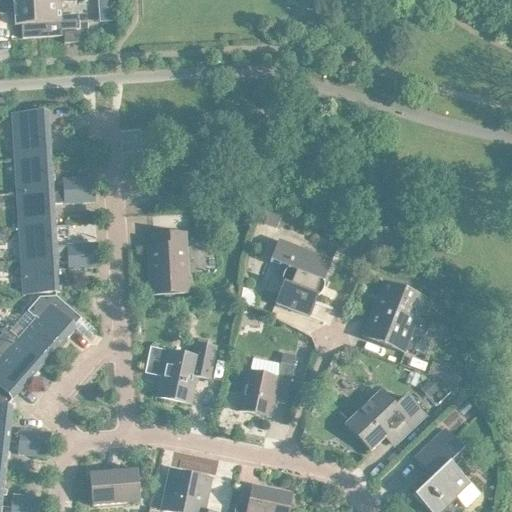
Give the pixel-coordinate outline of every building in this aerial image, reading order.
[(65,0),(0,0),(0,7),(10,8),(10,4),(18,4),(18,19),(25,19),(26,33),(66,31),(66,24),(83,23),(83,9),(67,10),(65,0)] [(92,15),(83,15),(83,16),(83,23),(92,23),(92,15)] [(68,26),(68,38),(85,37),(84,25),(68,26)] [(9,101),(0,101),(0,112),(10,111),(10,105),(9,101)] [(335,118),(346,121),(350,107),(339,104),(335,118)] [(17,110),(20,156),(55,154),(52,108),(17,110)] [(20,156),(22,189),(57,187),(55,154),(20,156)] [(68,174),(69,186),(97,184),(96,172),(68,174)] [(97,184),(69,186),(70,198),(98,196),(97,184)] [(22,189),(24,222),(59,219),(57,187),(22,189)] [(272,208),(268,219),(280,223),(284,212),(272,208)] [(24,222),(26,254),(61,252),(59,219),(24,222)] [(154,266),(155,285),(191,283),(188,229),(157,231),(158,242),(153,242),(154,265),(153,265),(153,266),(154,266)] [(279,297),(314,311),(336,256),(282,235),(274,256),(292,263),(279,297)] [(72,239),(73,252),(101,250),(100,238),(72,239)] [(101,250),(73,252),(74,264),(102,262),(101,250)] [(61,252),(26,254),(28,288),(63,286),(61,252)] [(386,340),(408,348),(430,292),(387,276),(374,310),(382,313),(379,319),(392,324),(386,340)] [(31,306),(13,325),(23,333),(22,334),(48,357),(78,323),(87,313),(60,291),(43,292),(31,306)] [(0,356),(1,358),(0,358),(0,377),(17,392),(48,357),(22,334),(10,323),(7,327),(8,328),(0,337),(0,356)] [(147,372),(165,376),(162,389),(194,395),(199,371),(213,374),(220,342),(200,338),(197,355),(153,346),(147,372)] [(436,357),(431,369),(461,381),(466,369),(436,357)] [(242,405),(274,412),(279,385),(291,388),(297,361),(284,358),(281,373),(250,366),(242,405)] [(374,441),(373,443),(374,444),(396,424),(405,433),(428,411),(410,392),(397,404),(384,390),(386,389),(384,388),(351,419),(352,421),(353,419),(374,441)] [(0,400),(0,434),(12,436),(16,402),(0,400)] [(440,469),(417,491),(437,511),(439,511),(474,479),(453,458),(468,444),(449,424),(422,450),(440,469)] [(25,425),(24,437),(52,440),(53,428),(25,425)] [(0,434),(0,467),(8,468),(12,436),(0,434)] [(52,440),(24,437),(23,449),(51,452),(52,440)] [(93,468),(96,500),(144,496),(141,465),(93,468)] [(173,465),(165,505),(196,511),(195,511),(224,511),(225,509),(208,506),(215,473),(173,465)] [(0,467),(0,500),(5,501),(8,468),(0,467)] [(290,511),(295,490),(256,482),(251,502),(240,500),(237,511),(290,511)] [(18,490),(16,502),(45,505),(46,493),(18,490)] [(43,511),(45,505),(16,502),(15,511),(43,511)]
